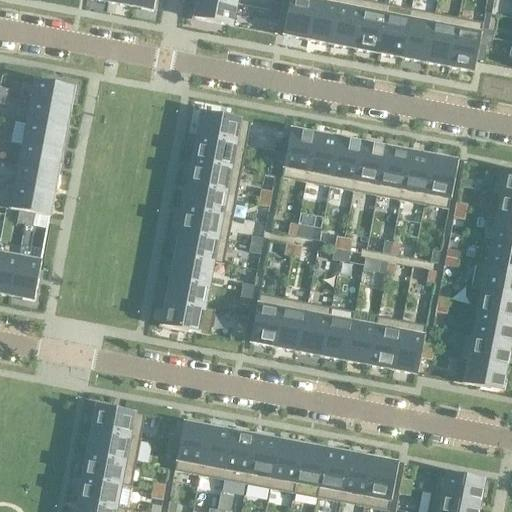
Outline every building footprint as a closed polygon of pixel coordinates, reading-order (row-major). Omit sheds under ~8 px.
[(130,0),(129,8),(152,12),(154,0),(130,0)] [(210,0),(196,0),(193,20),(232,27),(236,5),(210,0)] [(289,0),(282,37),(307,41),(314,0),(289,0)] [(314,0),(307,41),(330,46),(339,0),(314,0)] [(356,0),(339,0),(330,46),(354,51),(363,1),(356,0)] [(363,1),(354,51),(377,55),(387,6),(363,1)] [(387,6),(377,55),(401,60),(410,10),(387,6)] [(410,10),(401,60),(424,64),(434,15),(410,10)] [(268,11),(267,19),(279,22),(280,14),(268,11)] [(434,15),(424,64),(448,69),(458,19),(434,15)] [(458,19),(448,69),(473,73),(475,62),(478,46),(480,38),(481,30),(482,24),(458,19)] [(481,30),(480,38),(492,40),(493,32),(481,30)] [(480,38),(478,46),(490,48),(492,40),(480,38)] [(69,111),(73,89),(34,81),(30,103),(69,111)] [(0,88),(0,96),(8,99),(10,91),(0,88)] [(65,132),(69,111),(30,103),(26,124),(65,132)] [(246,147),(250,123),(201,113),(197,138),(246,147)] [(61,153),(65,132),(26,124),(22,146),(61,153)] [(305,184),(314,135),(290,130),(287,147),(285,154),(284,162),(280,179),(305,184)] [(329,188),(338,139),(314,135),(305,184),(329,188)] [(241,171),(246,147),(197,138),(192,161),(241,171)] [(352,193),(362,144),(338,139),(329,188),(352,193)] [(285,154),(287,147),(275,144),(273,152),(285,154)] [(376,197),(385,148),(362,144),(352,193),(376,197)] [(57,174),(61,153),(22,146),(17,167),(57,174)] [(399,202),(409,153),(385,148),(376,197),(399,202)] [(284,162),(285,154),(273,152),(272,160),(284,162)] [(423,206),(432,157),(409,153),(399,202),(423,206)] [(447,211),(457,162),(432,157),(423,206),(447,211)] [(237,194),(241,171),(192,161),(187,185),(237,194)] [(53,196),(57,174),(17,167),(13,188),(53,196)] [(511,172),(494,169),(490,194),(511,198),(511,172)] [(471,182),(460,180),(458,188),(470,190),(471,182)] [(232,218),(237,194),(187,185),(183,208),(232,218)] [(49,218),(53,196),(13,188),(9,210),(18,212),(26,213),(34,215),(49,218)] [(270,201),(272,193),(260,190),(258,198),(270,201)] [(511,222),(511,198),(490,194),(485,217),(511,222)] [(269,208),(270,201),(258,198),(257,206),(269,208)] [(465,213),(467,205),(455,203),(453,211),(465,213)] [(228,241),(232,218),(183,208),(178,232),(228,241)] [(464,221),(465,213),(453,211),(452,219),(464,221)] [(24,225),(26,213),(18,212),(16,224),(24,225)] [(32,227),(34,215),(26,213),(24,225),(32,227)] [(511,247),(511,222),(485,217),(485,218),(494,220),(490,242),(481,240),(480,241),(511,247)] [(295,238),(297,226),(289,224),(287,236),(295,238)] [(305,227),(297,226),(295,238),(303,239),(305,227)] [(223,265),(228,241),(178,232),(174,255),(223,265)] [(261,248),(263,240),(251,237),(249,245),(261,248)] [(341,251),(343,239),(335,237),(334,245),(333,249),(341,251)] [(351,240),(343,239),(341,251),(349,252),(351,240)] [(511,271),(511,247),(480,241),(476,264),(511,271)] [(389,256),(391,244),(383,242),(381,254),(389,256)] [(291,258),(293,246),(285,244),(283,256),(291,258)] [(399,245),(391,244),(389,256),(397,257),(399,245)] [(260,256),(261,248),(249,245),(248,253),(260,256)] [(299,259),(301,247),(293,246),(291,258),(299,259)] [(339,263),(341,251),(333,249),(331,261),(339,263)] [(457,261),(458,253),(446,250),(445,258),(457,261)] [(339,263),(347,264),(349,252),(341,251),(339,263)] [(437,265),(440,253),(432,251),(429,263),(437,265)] [(0,295),(10,298),(18,258),(0,254),(0,295)] [(223,266),(223,265),(174,255),(169,279),(209,287),(213,264),(223,266)] [(33,302),(40,262),(18,258),(10,298),(33,302)] [(455,269),(457,261),(445,258),(443,266),(455,269)] [(385,276),(388,264),(380,262),(377,274),(385,276)] [(393,277),(395,265),(388,264),(385,276),(393,277)] [(511,295),(511,271),(476,264),(471,288),(511,295)] [(436,273),(428,271),(425,283),(433,285),(436,273)] [(204,309),(209,287),(169,279),(165,303),(214,312),(214,311),(204,309)] [(252,295),(254,287),(242,285),(240,293),(252,295)] [(511,320),(511,295),(471,288),(471,289),(481,291),(476,313),(511,320)] [(251,303),(252,295),(240,293),(239,300),(251,303)] [(274,349),(283,300),(258,295),(249,344),(274,349)] [(448,308),(449,300),(437,297),(436,305),(448,308)] [(297,353),(307,304),(283,300),(274,349),(297,353)] [(209,337),(214,312),(165,303),(160,327),(209,337)] [(321,358),(330,309),(307,304),(297,353),(321,358)] [(446,316),(448,308),(436,305),(434,313),(446,316)] [(344,362),(352,323),(329,319),(331,309),(330,309),(321,358),(344,362)] [(511,345),(511,339),(511,320),(476,313),(472,336),(462,334),(462,335),(511,345)] [(246,326),(248,318),(236,316),(234,324),(246,326)] [(368,367),(377,318),(376,318),(374,327),(352,323),(344,362),(368,367)] [(392,371),(401,322),(377,318),(368,367),(392,371)] [(419,359),(421,352),(422,344),(425,327),(401,322),(392,371),(416,376),(419,359)] [(506,368),(511,345),(462,335),(457,359),(506,368)] [(433,354),(434,346),(422,344),(421,352),(433,354)] [(431,362),(433,354),(421,352),(419,359),(431,362)] [(501,393),(506,368),(457,359),(452,383),(501,393)] [(95,406),(91,431),(140,440),(145,416),(95,406)] [(198,477),(208,428),(183,423),(180,440),(178,448),(177,456),(174,472),(198,477)] [(222,482),(231,432),(208,428),(198,477),(222,482)] [(135,464),(140,440),(91,431),(86,454),(135,464)] [(245,486),(255,437),(231,432),(222,482),(245,486)] [(269,490),(278,441),(255,437),(245,486),(269,490)] [(178,448),(180,440),(168,438),(166,446),(178,448)] [(293,495),(302,446),(278,441),(269,490),(293,495)] [(177,456),(178,448),(166,446),(165,453),(177,456)] [(316,499),(326,450),(302,446),(293,495),(294,495),(296,485),(317,489),(315,499),(316,499)] [(340,504),(349,455),(326,450),(316,499),(340,504)] [(131,488),(135,464),(86,454),(82,478),(131,488)] [(363,508),(373,459),(349,455),(340,504),(363,508)] [(382,511),(388,511),(397,464),(373,459),(363,508),(382,511)] [(435,471),(431,493),(480,503),(484,481),(435,471)] [(117,508),(121,487),(131,488),(82,478),(77,502),(126,511),(127,510),(117,508)] [(411,490),(412,482),(400,479),(399,487),(411,490)] [(163,495),(165,487),(153,485),(151,493),(163,495)] [(409,498),(411,490),(399,487),(397,495),(409,498)] [(162,503),(163,495),(151,493),(150,501),(162,503)] [(478,511),(480,503),(431,493),(427,511),(478,511)] [(126,511),(77,502),(75,511),(126,511)] [(174,511),(176,504),(168,503),(166,511),(174,511)]
